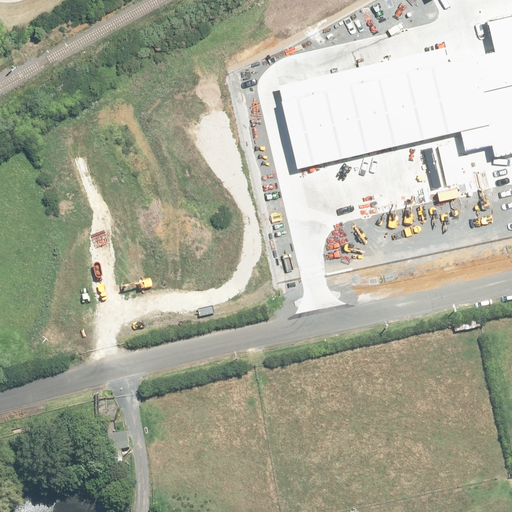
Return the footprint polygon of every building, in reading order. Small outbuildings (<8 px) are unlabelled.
[(274,85),(293,170),(460,134),(466,160),(511,150),(511,16),(488,21),(491,38),(274,85)] [(397,176),(383,176),(382,185),(397,185),(397,176)] [(364,226),(378,228),(380,202),(342,198),(340,221),(350,222),(349,229),(364,230),(364,226)] [(364,250),(343,254),(348,281),(368,278),(364,250)] [(106,439),(115,468),(128,464),(124,452),(134,449),(129,432),(106,439)]
